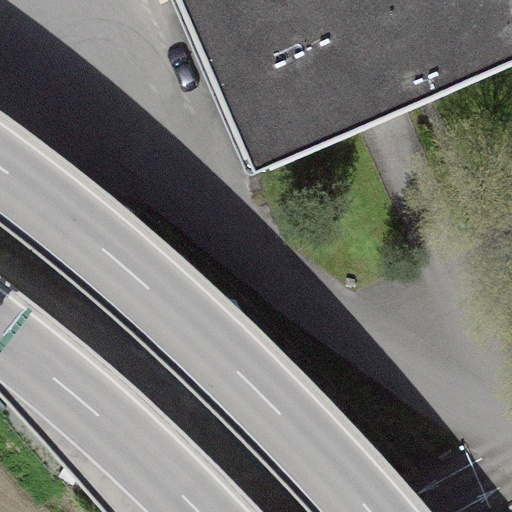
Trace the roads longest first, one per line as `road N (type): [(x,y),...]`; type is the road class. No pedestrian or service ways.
road 1 (motorway): [(368,511),(259,394),(0,168)]
road 2 (motorway): [(0,336),(199,511)]
road 3 (unknown): [(511,419),(369,340)]
